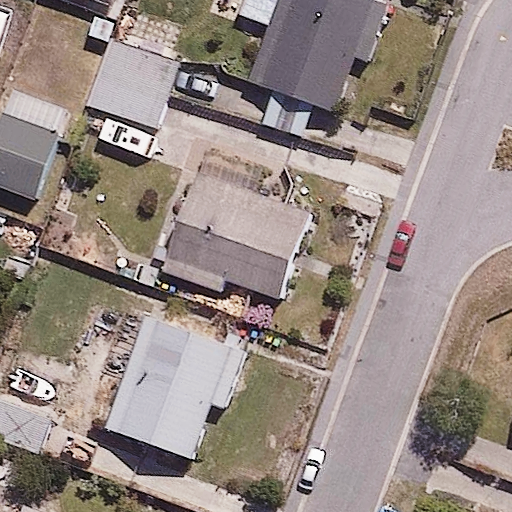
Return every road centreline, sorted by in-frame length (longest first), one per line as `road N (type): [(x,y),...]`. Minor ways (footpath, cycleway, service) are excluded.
road 1 (residential): [(337,511),(436,234)]
road 2 (residential): [(436,234),(511,25)]
